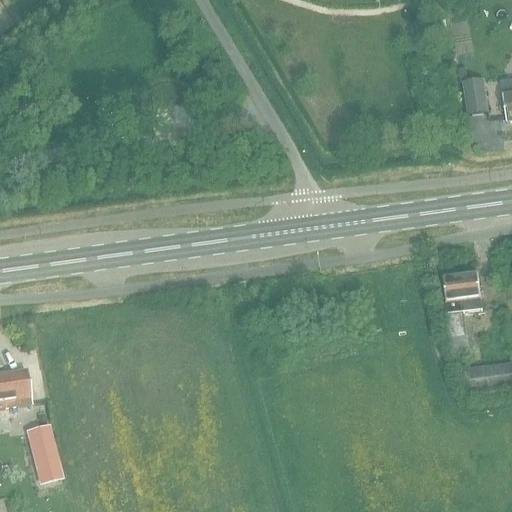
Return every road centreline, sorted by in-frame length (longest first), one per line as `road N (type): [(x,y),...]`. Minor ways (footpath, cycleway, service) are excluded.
road 1 (secondary): [(0,266),(311,228)]
road 2 (unclassified): [(203,0),(301,172),(311,228)]
road 3 (secondary): [(311,228),(511,201)]
